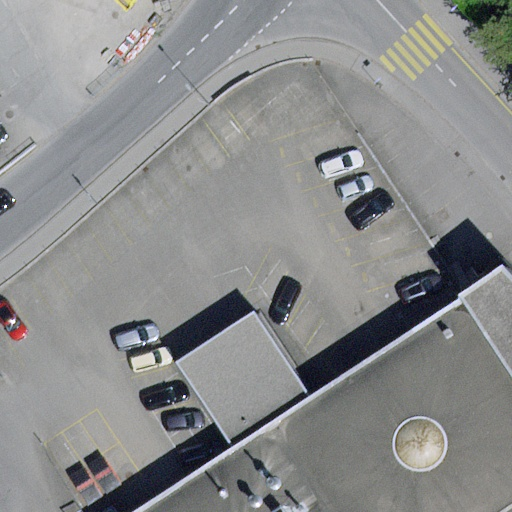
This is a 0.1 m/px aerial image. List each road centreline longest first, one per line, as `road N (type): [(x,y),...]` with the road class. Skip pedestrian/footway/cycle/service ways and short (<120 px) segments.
road 1 (residential): [(250,0),(0,221)]
road 2 (residential): [(511,147),(379,0)]
